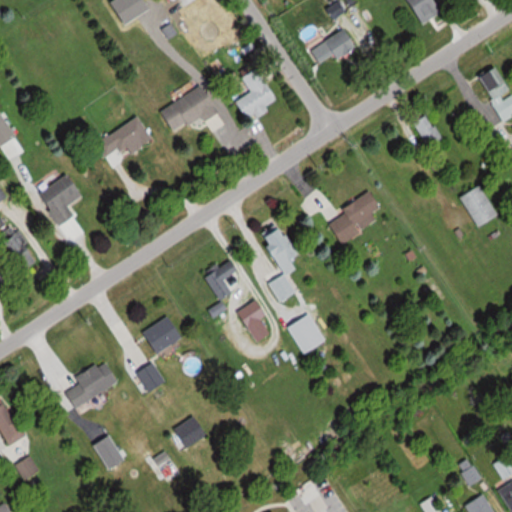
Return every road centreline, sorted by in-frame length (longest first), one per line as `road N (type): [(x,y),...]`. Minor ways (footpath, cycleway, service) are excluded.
road 1 (residential): [(0,346),(511,7)]
road 2 (residential): [(328,129),(246,0)]
